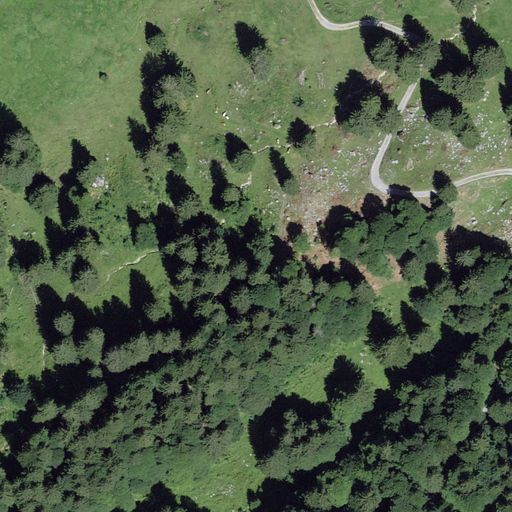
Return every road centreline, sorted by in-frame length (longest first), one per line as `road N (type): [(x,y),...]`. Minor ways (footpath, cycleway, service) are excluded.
road 1 (track): [(309,0),(334,27),(372,22),(420,46),(416,76),(375,167),(381,187),(416,194),(511,171)]
road 2 (track): [(511,356),(427,511)]
